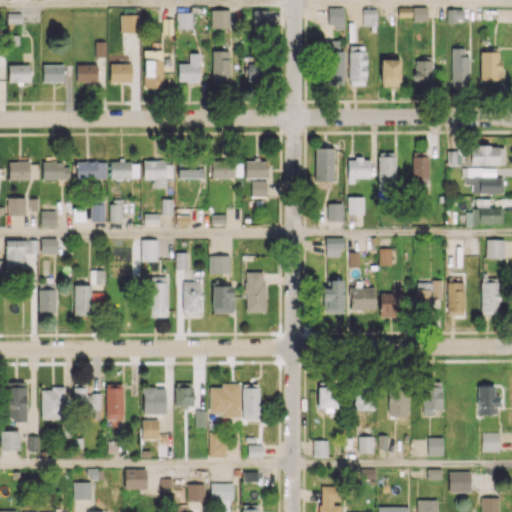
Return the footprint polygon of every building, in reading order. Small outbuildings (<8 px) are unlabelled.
[(426,21),(426,7),(412,7),(412,22),(426,21)] [(327,8),(327,27),(343,26),(343,8),(327,8)] [(210,10),(211,28),(229,28),(229,9),(210,10)] [(376,9),(362,9),(362,25),(376,25),(376,9)] [(446,9),(446,21),(462,21),(462,9),(446,9)] [(268,10),(252,10),(253,24),(268,24),(268,10)] [(176,12),(176,28),(192,28),(192,12),(176,12)] [(119,32),(138,32),(139,14),(120,14),(119,32)] [(343,50),(339,50),(339,40),(324,40),(324,84),(344,83),(343,50)] [(94,56),(104,56),(105,41),(94,41),(94,56)] [(364,85),(365,46),(348,46),(347,84),(364,85)] [(450,48),(451,85),(468,85),(467,47),(450,48)] [(144,88),(163,88),(161,49),(142,50),(144,88)] [(229,50),(211,50),(211,84),(229,84),(229,50)] [(479,80),(500,80),(500,52),(479,51),(479,80)] [(177,63),(177,81),(199,81),(199,52),(188,52),(188,63),(177,63)] [(264,58),(244,57),(243,80),(263,80),(264,58)] [(431,57),(413,57),(413,82),(431,82),(431,57)] [(399,59),(380,59),(380,85),(399,86),(399,59)] [(130,63),(109,63),(109,82),(130,82),(130,63)] [(8,82),(29,82),(29,64),(8,64),(8,82)] [(63,64),(42,64),(41,81),(62,81),(63,64)] [(96,81),(96,64),(75,64),(76,82),(96,81)] [(503,165),(504,146),(469,145),(469,164),(503,165)] [(314,180),(332,180),(333,148),(314,147),(314,180)] [(411,182),(428,181),(427,151),(411,152),(411,182)] [(446,165),(460,165),(460,151),(446,151),(446,165)] [(377,189),(393,190),(394,153),(378,152),(377,189)] [(210,177),(231,178),(231,157),(211,157),(210,177)] [(369,177),(369,158),(347,158),(347,183),(354,183),(354,178),(369,177)] [(244,177),(265,177),(265,159),(244,159),(244,177)] [(142,161),(142,179),(151,179),(151,187),(165,187),(165,178),(172,178),(172,160),(142,161)] [(7,161),(8,179),(28,179),(28,161),(7,161)] [(105,161),(75,161),(76,178),(105,178),(105,161)] [(109,178),(138,178),(138,161),(109,162),(109,178)] [(42,178),(68,179),(69,163),(42,162),(42,178)] [(177,178),(198,177),(197,165),(176,166),(177,178)] [(470,193),(501,194),(502,177),(494,176),(494,168),(463,167),(462,183),(471,184),(470,193)] [(265,180),(250,181),(250,196),(266,196),(265,180)] [(347,213),(363,213),(363,196),(346,196),(347,213)] [(24,197),(6,197),(7,215),(25,215),(24,197)] [(37,198),(29,198),(29,210),(37,210),(37,198)] [(108,221),(120,221),(120,199),(109,199),(108,221)] [(326,220),(342,220),(342,202),(326,203),(326,220)] [(103,221),(103,203),(89,203),(89,221),(103,221)] [(472,223),(500,222),(499,206),(471,208),(472,223)] [(40,225),(56,226),(56,211),(40,211),(40,225)] [(156,213),(143,213),(143,224),(156,224),(156,213)] [(224,214),(210,214),(210,224),(224,224),(224,214)] [(324,237),(325,256),(341,255),(341,236),(324,237)] [(40,253),(56,253),(57,238),(40,238),(40,253)] [(37,240),(5,239),(4,267),(23,267),(23,253),(36,253),(37,240)] [(140,260),(156,260),(156,239),(140,239),(140,260)] [(503,239),(485,239),(484,257),(503,257),(503,239)] [(390,248),(378,248),(378,265),(390,264),(390,248)] [(186,268),(187,252),(174,251),(174,268),(186,268)] [(358,267),(358,252),(348,252),(347,267),(358,267)] [(229,255),(208,254),(207,272),(228,273),(229,255)] [(89,284),(103,284),(103,270),(89,269),(89,284)] [(244,312),(263,312),(264,271),(245,271),(244,312)] [(167,316),(166,276),(147,276),(148,317),(167,316)] [(343,312),(342,279),(329,280),(329,287),(322,287),(322,313),(343,312)] [(431,299),(441,299),(441,279),(430,280),(431,299)] [(201,314),(201,281),(182,281),(182,314),(201,314)] [(480,314),(498,314),(498,281),(479,282),(480,314)] [(413,282),(413,307),(429,307),(430,282),(413,282)] [(463,282),(446,282),(446,314),(462,315),(463,282)] [(37,316),(53,316),(54,283),(38,283),(37,316)] [(89,316),(90,285),(73,284),(72,315),(89,316)] [(211,313),(233,312),(232,285),(211,286),(211,313)] [(349,309),(373,309),(374,287),(350,287),(349,309)] [(379,317),(400,316),(399,290),(378,291),(379,317)] [(4,419),(25,420),(26,382),(5,381),(4,419)] [(173,406),(192,406),(192,382),(174,382),(173,406)] [(208,412),(220,412),(220,416),(239,416),(239,383),(220,382),(220,387),(208,387),(208,412)] [(259,419),(258,383),(241,384),(242,420),(259,419)] [(440,412),(440,383),(422,383),(421,412),(440,412)] [(105,384),(105,419),(122,418),(122,384),(105,384)] [(317,385),(316,409),(335,409),(336,385),(317,385)] [(353,410),(372,409),(371,385),(353,385),(353,410)] [(496,394),(493,394),(493,385),(475,385),(475,414),(496,414),(496,394)] [(100,393),(85,393),(85,387),(73,387),(72,409),(100,409),(100,393)] [(165,387),(142,387),(142,413),(164,413),(165,387)] [(40,389),(40,418),(64,418),(63,389),(40,389)] [(407,391),(388,390),(387,416),(407,416),(407,391)] [(194,426),(204,426),(204,410),(195,410),(194,426)] [(157,438),(157,420),(141,419),(140,438),(157,438)] [(0,449),(18,449),(18,430),(0,430),(0,449)] [(208,456),(224,456),(223,431),(207,431),(208,456)] [(498,432),(480,431),(480,451),(498,451),(498,432)] [(38,451),(38,435),(26,435),(26,451),(38,451)] [(357,452),(372,452),(372,436),(357,436),(357,452)] [(427,455),(442,455),(442,436),(426,436),(427,455)] [(312,457),(327,457),(327,440),(312,439),(312,457)] [(247,457),(261,457),(261,444),(246,445),(247,457)] [(145,488),(145,469),(123,468),(123,488),(145,488)] [(374,468),(360,468),(360,478),(374,479),(374,468)] [(440,469),(426,468),(426,478),(440,479),(440,469)] [(469,492),(469,471),(448,470),(447,491),(469,492)] [(257,471),(241,471),(241,481),(257,481),(257,471)] [(72,481),(72,498),(90,498),(89,481),(72,481)] [(229,511),(231,483),(210,482),(209,499),(220,499),(219,511),(229,511)] [(204,483),(186,483),(186,500),(204,501),(204,483)] [(318,511),(339,511),(340,502),(339,502),(339,486),(319,486),(318,511)] [(499,511),(500,497),(480,496),(479,511),(499,511)] [(435,511),(436,499),(416,499),(415,511),(435,511)]
